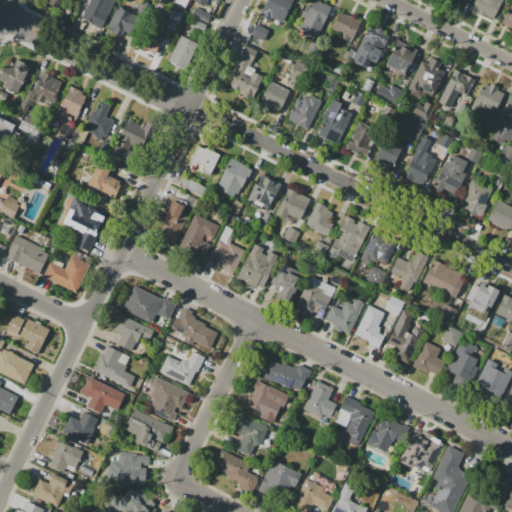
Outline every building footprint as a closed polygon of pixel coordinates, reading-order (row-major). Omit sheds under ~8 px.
[(60,0),(56,8),(47,3),(49,1),(47,0),(60,0)] [(115,0),(102,28),(81,17),(89,3),(83,0),(115,0)] [(188,0),(184,9),(173,3),(174,0),(188,0)] [(194,0),(219,0),(218,3),(212,0),(208,0),(204,8),(193,2),(194,0)] [(267,0),(293,0),(283,23),(271,17),(269,21),(261,17),(262,13),(261,13),(267,0)] [(313,0),(316,0),(331,7),(322,26),(320,26),(315,36),(299,29),(304,18),(301,17),(306,7),(309,9),(313,0)] [(473,0),(502,0),(492,20),(469,9),(473,0)] [(511,0),(511,29),(500,23),(511,0)] [(117,6),(139,17),(130,34),(124,30),(121,37),(105,29),(117,6)] [(191,14),(195,7),(213,16),(209,24),(191,14)] [(168,19),(173,9),(183,14),(174,32),(167,29),(172,21),(168,19)] [(339,12),(361,22),(353,39),(348,37),(347,40),(340,37),(341,33),(331,29),(339,12)] [(145,49),(134,43),(147,16),(163,24),(161,27),(166,30),(158,45),(153,43),(152,46),(148,43),(145,49)] [(194,19),(207,25),(202,34),(190,27),(194,19)] [(263,41),(251,35),(256,25),(268,30),(263,41)] [(369,27),(374,29),(375,26),(385,31),(384,34),(389,36),(376,64),(370,61),(366,68),(352,62),(369,27)] [(180,35),(199,45),(185,72),(172,66),(173,64),(167,61),(180,35)] [(397,40),(418,50),(403,79),(391,74),(393,70),(385,66),(397,40)] [(263,77),(252,100),(238,94),(239,91),(229,86),(232,78),(229,77),(245,45),(257,51),(250,67),(254,69),(252,72),(263,77)] [(341,57),(347,47),(354,50),(348,61),(341,57)] [(408,88),(421,61),(425,62),(427,56),(441,62),(438,69),(443,71),(432,95),(418,88),(416,92),(408,88)] [(31,66),(17,94),(2,87),(4,83),(0,81),(0,74),(6,63),(9,64),(10,61),(15,63),(17,59),(31,66)] [(301,83),(288,77),(296,60),(309,66),(301,83)] [(332,70),(336,62),(344,66),(341,74),(332,70)] [(443,91),(453,69),(474,79),(466,95),(458,91),(455,97),(443,91)] [(44,73),(63,83),(51,106),(33,97),(25,113),(18,109),(28,90),(33,93),(44,73)] [(333,92),(322,86),(328,75),(339,81),(333,92)] [(362,88),(366,79),(374,82),(369,92),(362,88)] [(280,110),(272,107),(271,109),(262,104),(263,102),(260,101),(270,81),(289,90),(280,110)] [(482,83),(488,86),(490,83),(499,87),(497,90),(503,93),(493,115),(484,111),(482,114),(470,109),(482,83)] [(69,85),(82,92),(81,94),(85,96),(75,116),(68,113),(62,123),(52,117),(69,85)] [(391,85),(404,91),(398,104),(375,94),(379,85),(389,89),(391,85)] [(361,108),(350,102),(356,90),(368,96),(361,108)] [(439,100),(442,92),(454,98),(450,106),(439,100)] [(307,130),(298,125),(298,124),(287,118),(297,98),(302,100),(304,96),(309,99),(310,95),(321,101),(307,130)] [(511,95),(511,139),(510,143),(505,140),(503,144),(490,138),(492,132),(481,127),(487,115),(498,120),(510,95),(511,95)] [(337,146),(317,136),(325,118),(323,117),(332,98),(342,103),(340,106),(352,112),(337,146)] [(110,105),(104,116),(114,121),(106,137),(103,135),(101,140),(93,136),(94,134),(85,130),(87,127),(85,126),(93,111),(94,112),(100,100),(110,105)] [(413,112),(417,103),(423,106),(425,102),(434,106),(428,119),(413,112)] [(385,106),(396,111),(391,122),(379,117),(385,106)] [(35,144),(25,139),(29,133),(18,128),(22,120),(23,121),(27,113),(46,123),(35,144)] [(417,139),(400,131),(407,115),(424,123),(417,139)] [(0,116),(15,124),(3,148),(0,146),(0,116)] [(133,123),(139,126),(141,122),(145,124),(146,121),(154,125),(140,151),(131,146),(129,150),(138,155),(132,167),(109,156),(126,123),(126,122),(126,121),(127,119),(129,119),(130,119),(132,119),(133,120),(133,122),(133,123)] [(366,155),(347,146),(359,121),(378,130),(366,155)] [(58,133),(64,123),(80,131),(74,141),(58,133)] [(437,144),(443,132),(454,138),(448,149),(437,144)] [(391,171),(372,162),(384,136),(403,145),(391,171)] [(502,158),(509,144),(511,145),(511,161),(511,163),(502,158)] [(197,146),(204,149),(205,147),(220,155),(210,175),(188,164),(197,146)] [(465,158),(470,147),(482,153),(477,164),(465,158)] [(423,185),(403,176),(413,153),(422,158),(420,162),(426,164),(428,161),(433,164),(423,185)] [(457,193),(435,182),(445,161),(447,162),(451,154),(471,163),(457,193)] [(231,158),(253,169),(239,195),(235,193),(233,196),(216,187),(231,158)] [(99,160),(111,167),(107,175),(120,181),(112,197),(87,184),(99,160)] [(492,173),(498,160),(510,166),(504,179),(492,173)] [(246,201),(254,184),(256,185),(261,175),(280,184),(267,211),(246,201)] [(178,186),(183,176),(206,188),(201,198),(178,186)] [(492,188),(486,201),(488,202),(482,215),(480,214),(478,217),(458,207),(472,179),(492,188)] [(288,188),(311,199),(303,216),(302,215),(300,219),(288,214),(287,215),(285,220),(275,215),(288,188)] [(0,207),(7,195),(20,202),(12,218),(0,212),(0,207)] [(75,195),(103,209),(94,228),(100,231),(89,252),(75,245),(81,231),(66,224),(73,210),(69,208),(75,195)] [(229,211),(234,200),(242,204),(237,215),(229,211)] [(511,206),(511,221),(507,231),(486,221),(497,200),(511,206)] [(184,207),(181,214),(187,217),(173,246),(157,238),(163,224),(162,224),(172,201),(184,207)] [(317,202),(324,205),(324,207),(327,209),(326,210),(333,213),(328,222),(332,224),(327,236),(305,226),(317,202)] [(264,212),(273,216),(267,228),(259,224),(264,212)] [(194,214),(219,225),(213,239),(204,235),(202,240),(211,245),(205,259),(179,247),(194,214)] [(345,215),(355,219),(353,223),(356,224),(358,221),(370,227),(353,263),(338,255),(335,261),(326,256),(345,215)] [(231,277),(215,269),(220,259),(211,255),(225,225),(235,230),(229,243),(244,250),(231,277)] [(288,226),(300,232),(294,244),(282,238),(288,226)] [(360,259),(373,232),(396,242),(385,264),(377,260),(376,262),(371,260),(369,263),(360,259)] [(16,235),(50,252),(38,274),(5,257),(11,247),(10,247),(16,235)] [(318,241),(329,246),(324,256),(313,251),(318,241)] [(249,284),(248,285),(247,285),(246,285),(245,284),(244,283),(244,282),(236,278),(248,251),(250,252),(254,244),(264,249),(262,253),(266,255),(268,251),(277,255),(261,287),(257,285),(256,287),(249,284)] [(71,255),(72,256),(75,250),(83,254),(80,260),(90,265),(75,293),(43,277),(51,262),(64,268),(71,255)] [(427,257),(410,294),(397,288),(402,277),(390,272),(397,257),(407,262),(408,261),(411,262),(416,251),(427,257)] [(433,259),(467,276),(456,299),(422,283),(433,259)] [(373,266),(386,272),(379,287),(366,280),(373,266)] [(291,305),(274,297),(278,288),(270,284),(277,269),(286,274),(287,272),(301,279),(299,282),(301,283),(291,305)] [(310,315),(295,307),(310,276),(335,288),(324,312),(318,309),(316,313),(312,311),(310,315)] [(135,285),(162,299),(163,297),(176,304),(168,320),(155,313),(151,323),(123,309),(135,285)] [(479,290),(482,292),(485,286),(500,293),(484,325),(477,322),(482,311),(472,306),(479,290)] [(504,294),(511,298),(511,321),(495,313),(504,294)] [(385,310),(391,296),(404,302),(398,316),(385,310)] [(340,330),(339,331),(337,331),(336,331),(335,330),(334,329),(334,327),(334,325),(324,320),(331,305),(341,310),(345,302),(352,305),(354,299),(357,300),(358,300),(359,300),(360,300),(361,300),(361,301),(361,302),(363,303),(349,334),(340,330)] [(443,303),(457,310),(451,323),(437,317),(443,303)] [(378,348),(367,343),(368,341),(354,335),(368,305),(385,313),(378,327),(380,327),(378,330),(380,331),(379,333),(384,335),(378,348)] [(209,349),(194,342),(192,346),(183,341),(185,337),(180,335),(181,333),(170,328),(176,317),(178,319),(184,307),(193,312),(191,315),(195,317),(195,318),(206,324),(205,326),(217,333),(209,349)] [(471,314),(464,328),(454,323),(460,309),(471,314)] [(407,365),(391,357),(396,347),(387,343),(401,313),(408,317),(404,326),(407,328),(406,332),(413,335),(414,332),(421,335),(407,365)] [(13,314),(23,319),(24,317),(49,330),(36,355),(24,349),(25,347),(28,341),(6,329),(13,314)] [(120,314),(153,331),(149,339),(141,335),(137,343),(135,343),(130,352),(116,344),(121,334),(112,330),(120,314)] [(449,326),(462,332),(455,346),(442,340),(449,326)] [(511,335),(511,349),(511,352),(501,348),(508,333),(511,335)] [(477,360),(474,366),(478,368),(470,384),(444,372),(451,357),(452,358),(460,340),(476,347),(471,357),(477,360)] [(445,361),(438,376),(429,371),(428,374),(412,366),(424,341),(440,349),(436,357),(445,361)] [(107,346),(130,358),(124,371),(133,376),(127,388),(92,370),(100,353),(103,354),(107,346)] [(13,354),(33,364),(23,385),(0,373),(0,350),(2,351),(3,349),(9,352),(9,351),(10,351),(11,351),(12,352),(13,353),(13,354)] [(204,357),(196,372),(195,371),(188,386),(159,371),(167,355),(180,362),(181,359),(185,361),(185,360),(187,360),(192,351),(204,357)] [(300,391),(290,386),(289,388),(261,374),(269,358),(280,364),(283,360),(297,367),(299,364),(312,371),(304,387),(302,387),(300,391)] [(508,382),(498,402),(473,390),(479,378),(488,383),(492,374),(508,382)] [(155,376),(159,379),(159,378),(188,393),(180,409),(176,407),(174,411),(177,413),(172,422),(148,410),(154,398),(150,396),(154,388),(150,385),(155,376)] [(89,377),(125,395),(117,410),(105,403),(100,413),(86,406),(90,398),(81,393),(89,377)] [(272,423),(259,416),(261,413),(246,405),(249,399),(248,399),(251,393),(252,393),(254,388),(253,388),(258,379),(288,395),(282,407),(280,407),(272,423)] [(317,380),(333,388),(327,399),(336,404),(329,417),(323,414),(321,418),(303,409),(317,380)] [(511,380),(500,408),(511,413),(511,380)] [(0,387),(18,396),(9,414),(0,409),(0,381),(1,382),(0,384),(0,387)] [(375,412),(357,447),(348,442),(351,436),(344,433),(351,420),(349,419),(345,427),(333,421),(346,396),(365,405),(364,407),(375,412)] [(97,419),(93,428),(94,428),(86,444),(62,432),(70,415),(65,412),(71,401),(83,408),(82,411),(97,419)] [(134,408),(174,428),(160,454),(134,441),(137,436),(124,430),(128,423),(126,422),(134,408)] [(249,456),(235,450),(242,435),(233,431),(241,414),(259,423),(259,422),(266,425),(265,427),(268,428),(258,446),(255,444),(249,456)] [(380,414),(408,429),(401,442),(395,439),(393,441),(392,441),(385,453),(365,443),(372,429),(375,431),(376,429),(373,427),(380,414)] [(415,465),(413,464),(411,467),(398,461),(413,432),(418,435),(422,429),(431,434),(430,437),(415,465)] [(444,444),(429,473),(415,465),(430,437),(444,444)] [(59,439),(83,451),(74,469),(63,463),(59,471),(48,466),(53,456),(51,455),(59,439)] [(448,445),(464,453),(457,468),(472,476),(453,511),(441,511),(429,506),(433,499),(430,497),(424,494),(431,482),(436,485),(438,482),(431,478),(448,445)] [(222,449),(251,464),(247,471),(258,477),(257,480),(258,481),(251,494),(237,487),(239,484),(235,482),(236,481),(225,475),(226,473),(213,466),(222,449)] [(119,452),(137,453),(137,455),(149,455),(148,465),(141,465),(141,467),(146,468),(145,485),(109,483),(110,478),(108,478),(108,465),(111,465),(111,460),(118,460),(119,452)] [(272,459),(301,474),(293,490),(264,475),(272,459)] [(458,511),(474,480),(489,488),(498,471),(511,478),(511,481),(497,511),(490,507),(487,511),(458,511)] [(39,478),(48,483),(52,474),(69,482),(56,507),(31,494),(39,478)] [(306,478),(323,488),(322,491),(334,498),(327,511),(314,505),(310,511),(298,511),(290,508),(306,478)] [(329,511),(345,482),(356,487),(349,500),(367,509),(365,511),(329,511)] [(106,511),(102,503),(121,494),(123,497),(127,495),(126,492),(134,488),(136,491),(141,488),(143,492),(148,489),(156,505),(153,506),(156,511),(106,511)] [(511,510),(503,506),(511,488),(511,510)] [(20,511),(26,501),(45,511),(44,511),(17,511),(18,510),(20,511)]
